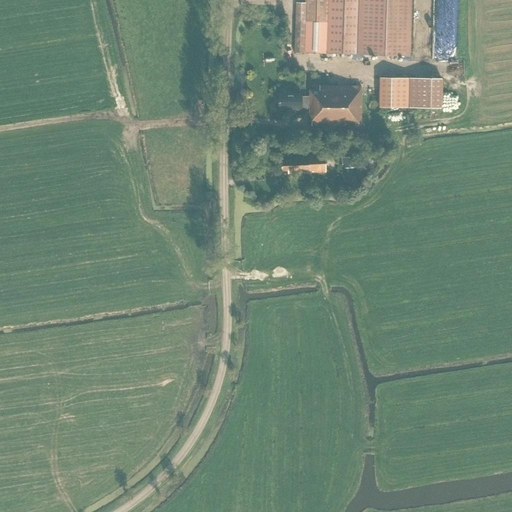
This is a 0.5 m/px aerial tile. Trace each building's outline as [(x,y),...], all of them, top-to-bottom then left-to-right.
[(301,0),(301,3),(292,3),(292,52),(407,54),(407,0),(301,0)] [(378,107),(407,108),(407,78),(395,78),(379,78),(378,107)] [(440,109),(441,78),(409,78),(408,108),(440,109)] [(361,126),(360,86),(319,86),(319,90),(309,90),(309,97),(301,96),(301,94),(277,94),(277,111),(301,111),(301,108),(309,108),(309,116),(311,116),(311,126),(361,126)] [(325,172),(324,154),(307,155),(308,158),(293,159),(293,161),(280,161),(281,172),(287,171),(287,174),(325,172)] [(353,157),(340,158),(341,165),(344,164),(345,169),(354,168),(353,157)]
